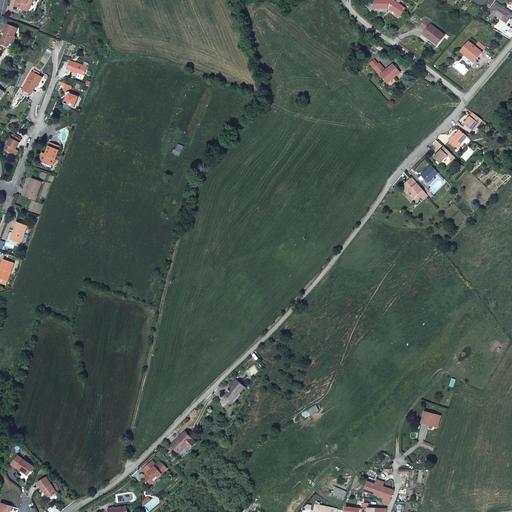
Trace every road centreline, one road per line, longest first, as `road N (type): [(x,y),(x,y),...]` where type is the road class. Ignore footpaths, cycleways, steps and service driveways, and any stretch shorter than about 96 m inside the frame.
road 1 (track): [(230,0),(262,95),(194,179),(124,471)]
road 2 (unclassified): [(124,471),(274,328),(403,164),(466,99)]
road 3 (residential): [(343,0),(466,99)]
